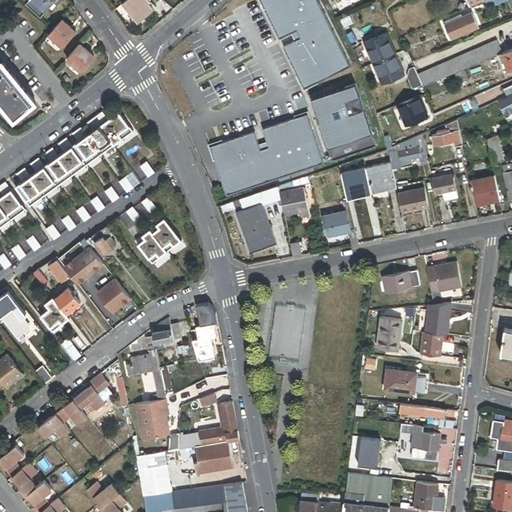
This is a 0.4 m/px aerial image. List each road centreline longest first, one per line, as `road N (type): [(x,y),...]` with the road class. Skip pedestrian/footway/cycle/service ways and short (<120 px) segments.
road 1 (residential): [(491,230),(223,284)]
road 2 (residential): [(223,284),(152,315),(0,432)]
road 3 (residential): [(133,62),(188,172),(223,284)]
road 4 (residential): [(223,284),(268,511)]
road 5 (residential): [(491,230),(472,392)]
road 6 (residential): [(18,148),(133,62)]
road 7 (residential): [(472,392),(456,511)]
